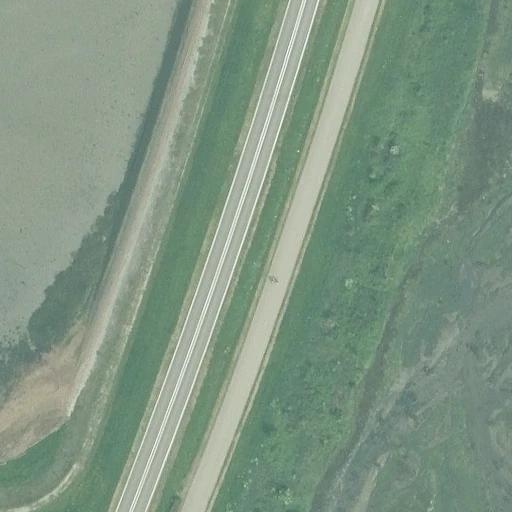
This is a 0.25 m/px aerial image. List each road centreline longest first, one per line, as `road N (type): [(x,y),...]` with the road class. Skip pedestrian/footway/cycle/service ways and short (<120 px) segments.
road 1 (unclassified): [(196,511),(302,224),(371,0)]
road 2 (trunk): [(131,511),(194,349),(304,0)]
